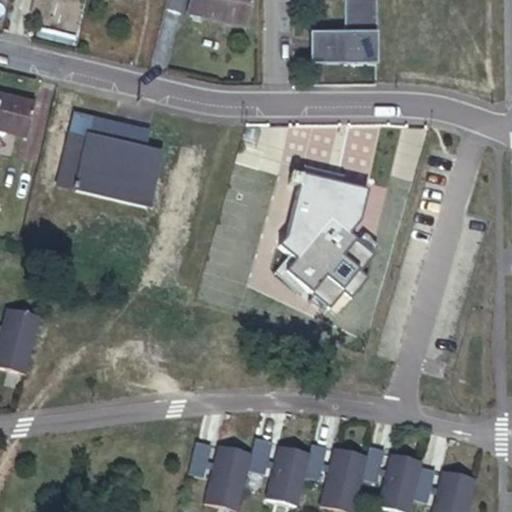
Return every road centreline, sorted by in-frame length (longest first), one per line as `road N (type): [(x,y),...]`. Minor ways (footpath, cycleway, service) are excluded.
road 1 (residential): [(511,435),(310,404),(133,409),(0,429)]
road 2 (residential): [(0,51),(237,106),(273,106)]
road 3 (residential): [(273,106),(415,105),(511,127)]
